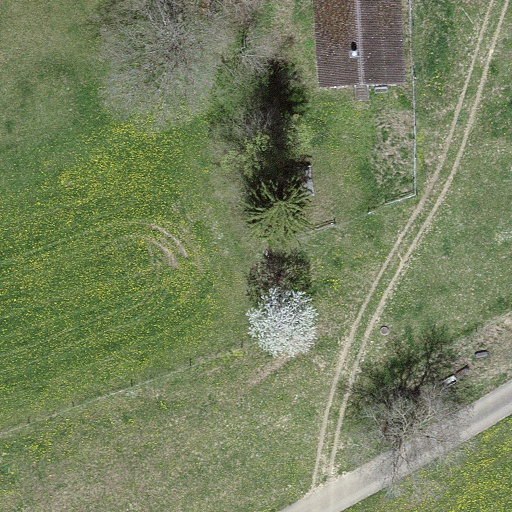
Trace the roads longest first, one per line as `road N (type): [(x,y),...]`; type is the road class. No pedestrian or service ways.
road 1 (track): [(501,0),(479,44),(439,177),(343,383),(315,508)]
road 2 (track): [(310,511),(511,392)]
